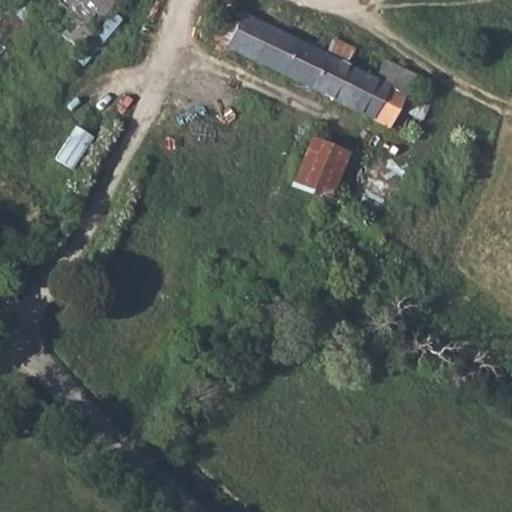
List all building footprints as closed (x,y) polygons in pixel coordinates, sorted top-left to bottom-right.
[(6,0),(75,56),(123,0),(6,0)] [(212,6),(199,33),(227,47),(224,52),(374,121),(384,101),(408,112),(414,98),(344,65),(240,18),(212,6)] [(192,159),(214,169),(240,113),(172,82),(139,157),(184,177),(192,159)] [(348,150),(307,135),(289,185),(331,200),(348,150)] [(399,187),(408,167),(368,150),(343,207),(394,229),(411,192),(399,187)]
